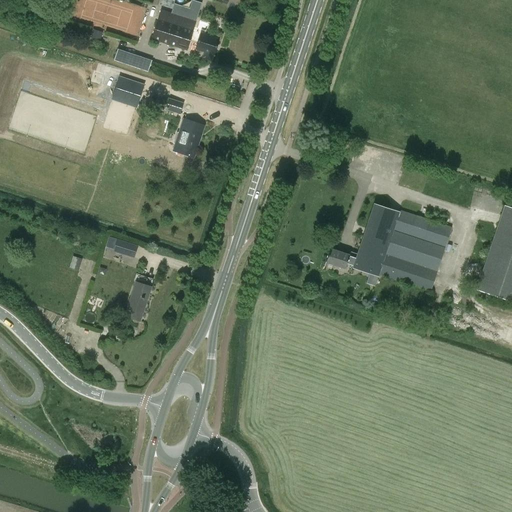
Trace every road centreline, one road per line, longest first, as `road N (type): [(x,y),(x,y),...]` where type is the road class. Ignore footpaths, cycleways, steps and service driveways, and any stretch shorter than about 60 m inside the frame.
road 1 (secondary): [(213,317),(317,0)]
road 2 (tertiary): [(163,406),(74,384),(0,312)]
